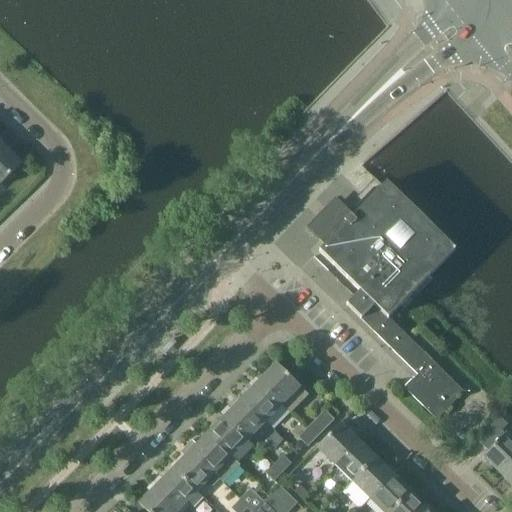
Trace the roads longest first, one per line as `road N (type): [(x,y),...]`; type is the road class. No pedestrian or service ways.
road 1 (tertiary): [(0,479),(216,255)]
road 2 (residential): [(478,511),(273,311)]
road 3 (residential): [(77,511),(273,311)]
road 4 (tertiary): [(216,255),(377,94)]
road 5 (residential): [(0,253),(66,180),(62,155),(0,97)]
road 6 (tertiary): [(459,7),(405,52),(377,94)]
